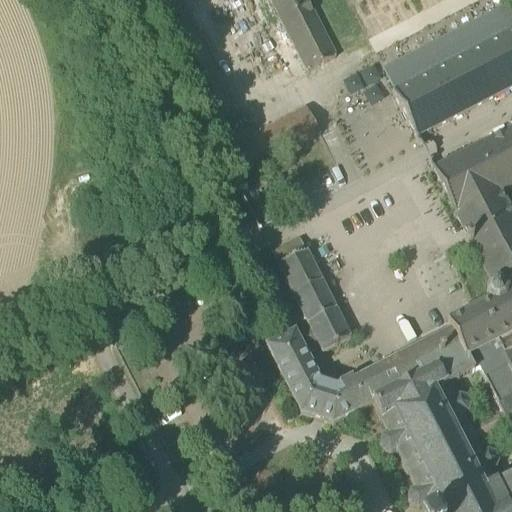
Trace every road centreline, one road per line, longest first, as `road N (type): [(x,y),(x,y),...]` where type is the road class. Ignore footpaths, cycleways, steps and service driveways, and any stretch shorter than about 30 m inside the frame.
road 1 (track): [(240,250),(109,0)]
road 2 (unclassified): [(0,374),(240,250)]
